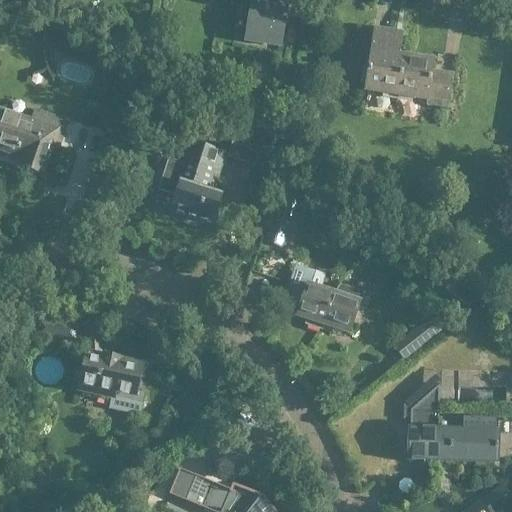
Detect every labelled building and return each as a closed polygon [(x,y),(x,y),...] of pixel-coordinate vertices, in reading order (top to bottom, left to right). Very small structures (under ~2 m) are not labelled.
[(251,0),(244,39),(280,45),(287,0),(251,0)] [(364,92),(397,97),(403,58),(398,57),(401,35),(373,31),(364,92)] [(433,63),(403,58),(397,97),(426,102),(425,107),(446,110),(448,100),(448,101),(451,79),(431,76),(433,63)] [(31,122),(0,110),(0,150),(17,156),(18,155),(24,157),(20,169),(41,176),(52,145),(58,148),(67,122),(35,111),(31,122)] [(254,131),(238,126),(227,157),(243,163),(254,131)] [(212,225),(221,197),(211,194),(224,154),(192,144),(186,165),(168,159),(166,164),(167,164),(158,190),(176,196),(171,211),(212,225)] [(294,197),(278,192),(263,244),(280,248),(294,197)] [(321,331),(333,295),(319,290),(323,280),(306,274),(307,271),(295,268),(288,290),(294,292),(290,306),(299,309),(297,317),(307,320),(305,325),(321,331)] [(333,295),(321,331),(338,336),(340,331),(350,334),(352,326),(358,328),(368,296),(339,286),(333,295)] [(393,348),(397,353),(404,361),(445,328),(435,315),(393,348)] [(100,324),(85,325),(87,355),(77,400),(93,403),(94,395),(111,399),(109,410),(139,416),(143,396),(135,395),(136,391),(138,391),(139,387),(137,387),(141,367),(102,358),(100,324)] [(434,361),(425,350),(406,365),(415,376),(434,361)] [(439,386),(410,414),(409,466),(437,466),(437,467),(438,423),(439,386)] [(183,390),(173,406),(188,416),(199,400),(183,390)] [(192,430),(180,419),(151,452),(163,463),(192,430)] [(496,424),(438,423),(437,467),(495,468),(496,424)] [(179,471),(169,496),(203,511),(213,485),(179,471)] [(511,499),(501,485),(461,511),(497,511),(511,502),(511,499)] [(221,511),(272,511),(262,499),(232,487),(230,493),(227,499),(221,511)]
